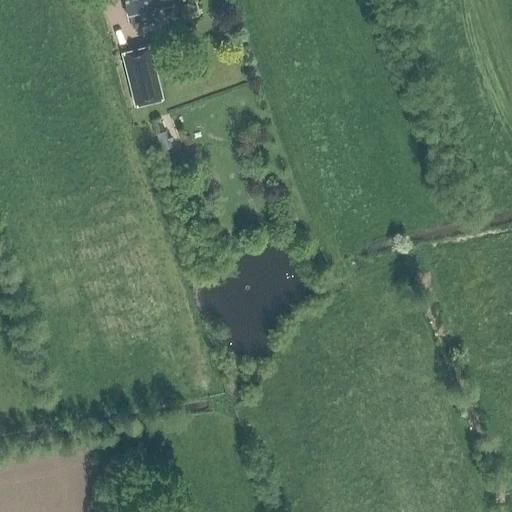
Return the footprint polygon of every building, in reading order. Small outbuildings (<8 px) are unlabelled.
[(148,26),(146,19),(156,17),(159,10),(171,7),(169,0),(122,0),(127,18),(129,17),(132,29),(148,26)] [(179,10),(181,20),(190,23),(198,17),(196,7),(187,4),(179,10)] [(163,99),(150,46),(121,54),(134,106),(163,99)] [(185,73),(193,77),(200,75),(204,68),(202,60),(195,56),(188,58),(183,66),(185,73)] [(167,135),(166,131),(155,134),(161,151),(172,147),(170,141),(172,140),(170,134),(167,135)]
